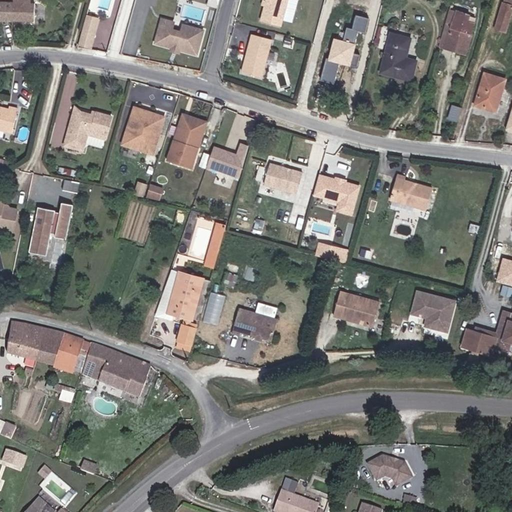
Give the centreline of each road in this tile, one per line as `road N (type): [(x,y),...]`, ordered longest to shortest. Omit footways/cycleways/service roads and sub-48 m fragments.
road 1 (unclassified): [(208,90),(360,135),(511,158)]
road 2 (tertiary): [(231,437),(349,403),(511,410)]
road 3 (residential): [(231,437),(201,381),(158,349),(32,310),(0,317)]
road 4 (unclassified): [(0,59),(50,54),(144,68),(208,90)]
road 5 (tertiary): [(128,511),(231,437)]
